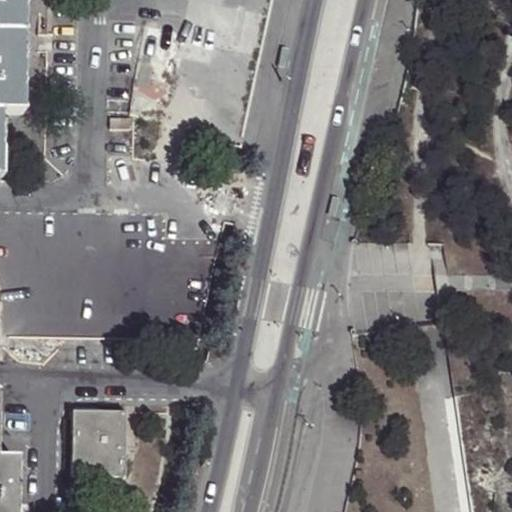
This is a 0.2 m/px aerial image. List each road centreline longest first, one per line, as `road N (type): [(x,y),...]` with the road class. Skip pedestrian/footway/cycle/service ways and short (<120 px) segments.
road 1 (secondary): [(277,391),(365,0)]
road 2 (secondary): [(314,0),(271,207)]
road 3 (residential): [(97,0),(91,198)]
road 4 (residential): [(237,388),(44,377)]
road 5 (secondary): [(271,207),(237,388)]
road 6 (residential): [(91,198),(271,207)]
road 7 (residential): [(44,511),(44,377)]
road 8 (secondary): [(237,388),(209,511)]
road 9 (secondary): [(249,511),(277,391)]
